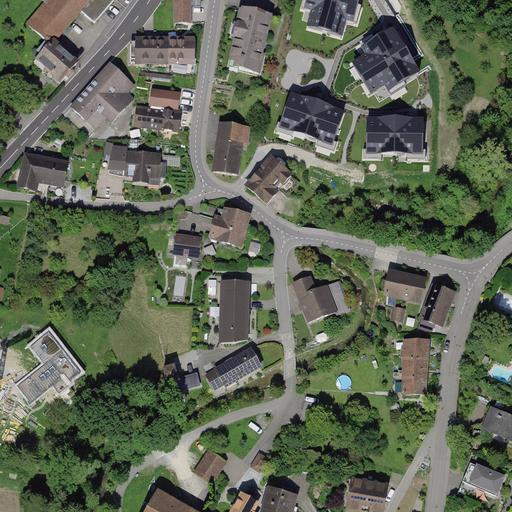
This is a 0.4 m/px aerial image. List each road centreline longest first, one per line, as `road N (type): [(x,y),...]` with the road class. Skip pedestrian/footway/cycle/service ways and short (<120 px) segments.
road 1 (residential): [(117,511),(120,491),(151,458),(287,399),(280,267),(287,234)]
road 2 (residential): [(287,234),(209,186),(196,162),(214,0)]
road 3 (tertiary): [(0,169),(148,0)]
road 4 (residential): [(476,275),(287,234)]
road 5 (residential): [(441,435),(476,275)]
